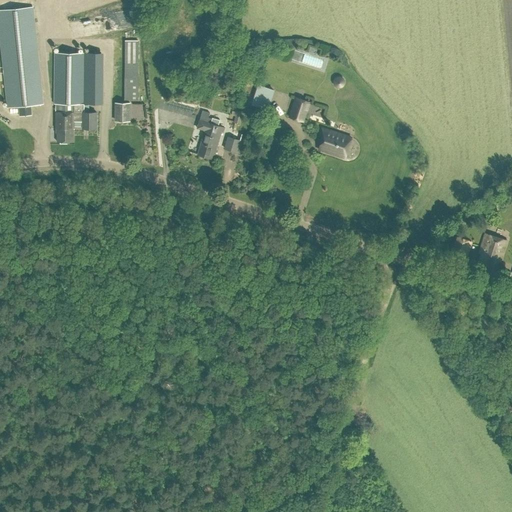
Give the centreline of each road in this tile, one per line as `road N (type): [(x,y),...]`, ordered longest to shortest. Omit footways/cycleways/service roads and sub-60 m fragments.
road 1 (tertiary): [(511,291),(115,165),(0,167)]
road 2 (track): [(253,511),(309,475),(335,444),(401,254)]
